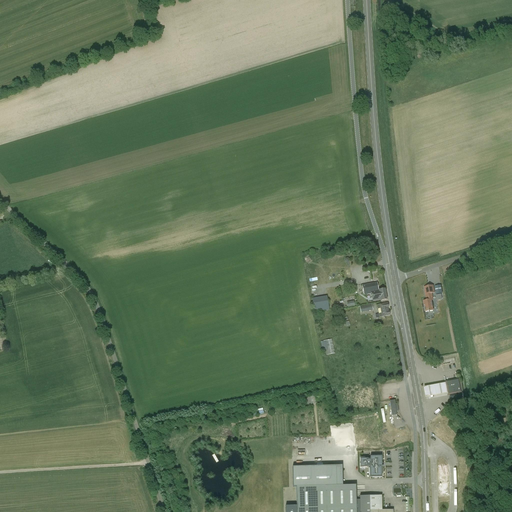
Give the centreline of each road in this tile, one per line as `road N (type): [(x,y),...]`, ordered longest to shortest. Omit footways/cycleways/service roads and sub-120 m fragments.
road 1 (unclassified): [(156,511),(82,288),(0,207)]
road 2 (unclassified): [(347,0),(360,171),(383,259),(391,257)]
road 3 (primary): [(391,257),(367,0)]
road 4 (primary): [(426,511),(421,418),(395,279)]
road 5 (unclassified): [(395,279),(511,238)]
